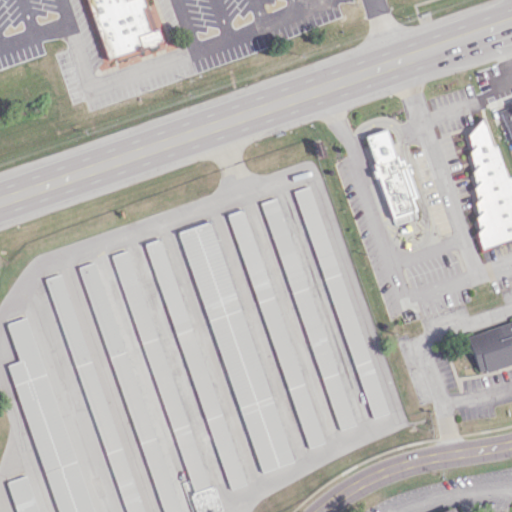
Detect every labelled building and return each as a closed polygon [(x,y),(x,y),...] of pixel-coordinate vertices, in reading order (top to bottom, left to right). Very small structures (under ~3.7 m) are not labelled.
[(86,0),(108,58),(145,44),(149,47),(155,45),(155,42),(161,40),(156,28),(154,28),(143,0),(86,0)] [(511,99),(508,101),(511,111),(501,115),(511,145),(511,99)] [(481,117),(491,146),(494,145),(505,177),(509,178),(511,187),(511,235),(480,247),(475,233),(478,228),(474,216),(477,212),(473,202),(476,198),(473,188),(475,184),(471,171),(474,167),(468,151),(471,146),(466,135),(481,117)] [(364,134),(386,127),(394,153),(402,150),(418,198),(412,200),(417,217),(393,225),(377,176),(373,177),(369,164),(374,163),(364,134)] [(292,189),(372,419),(388,414),(307,184),(292,189)] [(259,202),(339,430),(355,425),(275,196),(259,202)] [(226,214),(308,448),(323,443),(241,209),(226,214)] [(177,231),(261,474),(293,463),(209,220),(177,231)] [(144,244),(229,490),(245,484),(159,239),(144,244)] [(110,254),(193,491),(209,486),(125,249),(110,254)] [(78,267),(163,511),(180,511),(93,262),(78,267)] [(45,280),(126,511),(142,511),(60,274),(45,280)] [(23,316),(92,511),(57,511),(5,365),(19,360),(6,323),(23,316)] [(511,320),(465,335),(476,372),(511,361),(511,320)] [(26,475),(38,511),(16,511),(6,482),(26,475)] [(215,511),(221,510),(214,487),(211,488),(211,485),(209,486),(193,491),(191,493),(192,495),(190,495),(196,511),(215,511)]
